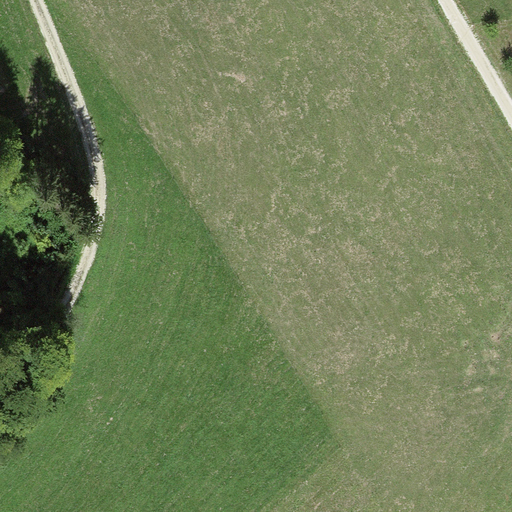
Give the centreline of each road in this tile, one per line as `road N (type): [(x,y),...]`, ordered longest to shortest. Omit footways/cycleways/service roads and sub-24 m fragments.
road 1 (track): [(0,402),(58,315),(91,224),(89,144),(32,0)]
road 2 (track): [(511,112),(446,0)]
